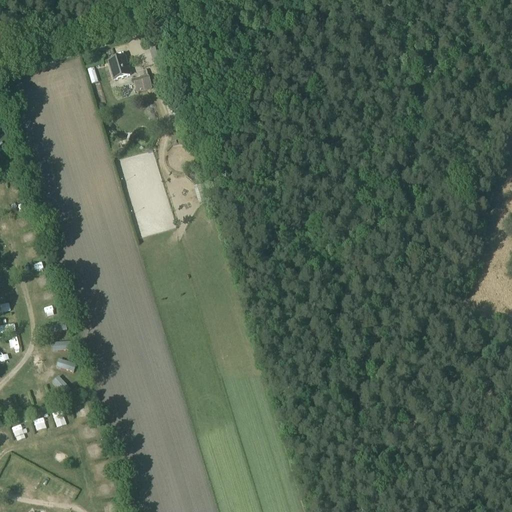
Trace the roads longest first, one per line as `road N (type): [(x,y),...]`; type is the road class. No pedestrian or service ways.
road 1 (track): [(214,0),(245,61),(323,134),(378,218)]
road 2 (tertiary): [(0,69),(229,0)]
road 3 (track): [(511,111),(411,212)]
